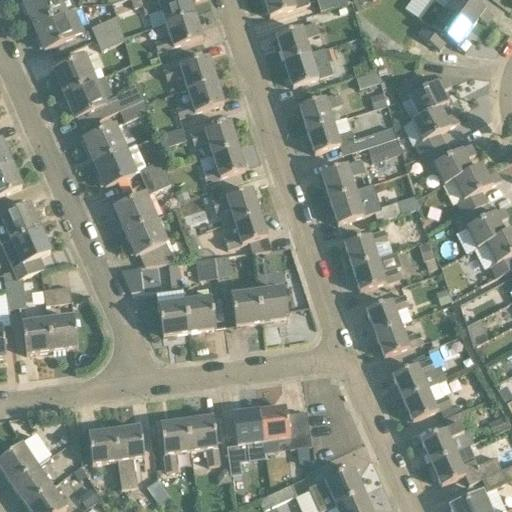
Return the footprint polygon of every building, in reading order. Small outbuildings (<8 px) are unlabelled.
[(21,0),(24,5),(23,6),(33,31),(64,17),(56,0),(21,0)] [(160,14),(164,28),(194,18),(187,0),(172,0),(157,5),(155,0),(137,0),(130,3),(133,13),(141,11),(144,19),(160,14)] [(290,0),(262,0),(269,21),(309,9),(306,0),(300,0),(291,3),(290,0)] [(320,18),(350,8),(347,0),(327,0),(315,4),(320,18)] [(478,0),(454,0),(444,14),(470,33),(478,22),(486,28),(492,20),(474,6),(478,0)] [(417,22),(425,28),(417,38),(439,54),(446,44),(464,57),(471,49),(463,43),(470,33),(444,14),(431,4),(417,22)] [(90,32),(95,44),(121,34),(112,12),(101,17),(105,26),(90,32)] [(64,17),(33,31),(44,54),(74,41),(64,17)] [(202,42),(194,18),(164,28),(169,43),(159,46),(162,56),(202,42)] [(275,40),(284,66),(310,57),(306,43),(319,39),(316,27),(275,40)] [(123,42),(121,34),(95,44),(100,55),(124,45),(123,42)] [(310,57),(284,66),(292,92),(332,79),(324,54),(310,58),(310,57)] [(207,61),(163,76),(160,67),(134,76),(139,92),(165,83),(166,86),(181,81),(186,94),(215,85),(207,61)] [(53,75),(63,98),(94,85),(83,62),(53,75)] [(375,77),(355,83),(359,93),(378,87),(375,77)] [(420,80),(396,92),(402,104),(407,101),(418,121),(418,122),(439,112),(448,107),(442,96),(451,91),(446,81),(426,91),(420,80)] [(114,104),(104,109),(94,85),(63,98),(75,123),(78,122),(83,132),(119,116),(114,104)] [(223,108),(215,85),(186,94),(190,108),(175,113),(178,123),(223,108)] [(114,104),(119,116),(143,105),(139,94),(114,104)] [(299,111),(306,135),(332,126),(328,114),(342,109),(339,98),(299,111)] [(143,105),(119,116),(124,127),(147,117),(143,105)] [(418,122),(418,121),(409,126),(419,146),(413,150),(419,162),(445,149),(439,138),(459,128),(454,118),(445,123),(439,112),(418,122)] [(332,126),(306,135),(314,159),(354,146),(351,135),(337,140),(332,126)] [(207,146),(211,159),(237,151),(229,127),(190,140),(193,150),(207,146)] [(83,144),(94,168),(124,154),(113,131),(83,144)] [(182,132),(177,134),(158,140),(162,152),(186,145),(182,132)] [(357,155),(358,155),(384,146),(381,137),(354,146),(357,155)] [(399,157),(395,144),(367,153),(371,166),(399,157)] [(0,145),(0,172),(10,168),(0,145)] [(472,175),(472,174),(466,163),(475,159),(470,149),(450,159),(445,149),(419,162),(425,172),(432,169),(443,190),(452,186),(451,185),(472,175)] [(124,155),(124,154),(94,168),(105,192),(138,177),(138,176),(145,172),(136,150),(124,155)] [(202,178),(205,188),(245,175),(237,151),(211,159),(216,173),(202,178)] [(364,175),(362,166),(361,164),(321,178),(329,203),(354,195),(349,180),(364,175)] [(138,177),(143,187),(165,177),(162,165),(145,172),(138,176),(138,177)] [(0,172),(0,201),(21,192),(10,168),(0,172)] [(456,209),(461,219),(462,220),(478,212),(486,208),(480,196),(500,186),(495,176),(486,181),(480,169),(472,174),(472,175),(451,185),(452,186),(462,205),(456,209)] [(170,189),(165,177),(143,187),(148,199),(170,189)] [(172,195),(176,208),(202,200),(197,186),(172,195)] [(230,212),(234,225),(259,217),(252,193),(212,206),(215,216),(230,212)] [(354,195),(329,203),(337,229),(377,216),(374,206),(359,211),(354,195)] [(114,213),(124,236),(156,222),(146,199),(114,213)] [(396,206),(400,219),(420,213),(416,200),(396,206)] [(0,246),(1,249),(39,232),(28,208),(0,220),(0,246)] [(505,238),(505,237),(499,227),(507,222),(502,212),(483,222),(478,212),(462,220),(461,219),(453,223),(460,237),(465,234),(475,254),(484,249),(483,249),(505,238)] [(227,254),(249,247),(253,257),(272,255),(259,217),(234,225),(238,239),(224,244),(227,254)] [(144,272),(169,268),(174,267),(166,247),(167,247),(156,222),(124,236),(135,261),(139,259),(144,272)] [(50,257),(39,232),(1,249),(3,254),(4,254),(17,283),(44,274),(38,262),(50,257)] [(489,272),(495,284),(511,274),(511,233),(505,237),(505,238),(483,249),(484,249),(494,269),(489,272)] [(376,264),(372,251),(387,246),(383,236),(343,249),(351,273),(376,264)] [(395,258),(376,264),(351,273),(359,296),(399,283),(395,273),(400,272),(395,258)] [(227,260),(215,262),(218,282),(230,281),(227,260)] [(197,285),(218,282),(215,262),(194,265),(195,270),(197,285)] [(20,283),(17,283),(5,285),(8,313),(24,311),(20,283)] [(69,292),(43,295),(45,311),(71,307),(69,292)] [(283,292),(258,296),(262,327),(287,324),(283,292)] [(184,306),(183,294),(173,296),(156,298),(162,341),(189,337),(185,306),(184,306)] [(258,296),(230,300),(234,331),(262,327),(258,296)] [(365,315),(374,339),(400,329),(395,316),(409,311),(405,300),(365,315)] [(210,302),(185,306),(189,337),(215,333),(210,302)] [(47,324),(51,356),(77,352),(73,321),(47,324)] [(25,359),(51,356),(47,324),(21,328),(25,359)] [(405,342),(400,329),(374,339),(383,362),(422,347),(418,337),(405,342)] [(391,381),(402,404),(446,384),(440,370),(434,373),(430,363),(391,381)] [(446,384),(402,404),(412,426),(450,409),(446,399),(433,405),(427,393),(446,384)] [(285,412),(259,415),(263,447),(285,445),(287,455),(293,454),(311,452),(306,417),(286,420),(285,412)] [(462,437),(458,428),(472,422),(468,412),(445,423),(449,432),(420,445),(430,468),(469,451),(469,450),(473,449),(467,435),(462,437)] [(262,448),(263,447),(259,415),(232,419),(236,450),(226,452),(230,481),(241,479),(239,467),(249,466),(247,449),(262,447),(262,448)] [(208,472),(219,470),(212,422),(185,425),(190,457),(205,455),(208,472)] [(159,429),(165,477),(176,476),(174,459),(190,457),(185,425),(159,429)] [(133,464),(144,463),(139,432),(113,435),(121,495),(137,493),(133,464)] [(121,495),(113,435),(87,439),(91,470),(117,466),(121,496),(121,495)] [(36,471),(22,449),(0,464),(0,473),(10,489),(36,471)] [(480,484),(501,475),(495,462),(477,470),(469,451),(430,468),(440,491),(464,480),(468,490),(480,484)] [(480,484),(486,497),(511,485),(511,470),(501,475),(480,484)] [(51,492),(36,471),(10,489),(25,510),(51,492)] [(316,511),(331,511),(334,511),(334,510),(363,497),(352,473),(308,493),(316,511)] [(163,511),(172,505),(156,484),(146,491),(161,511),(163,511)] [(291,490),(259,504),(262,511),(272,511),(296,501),(291,490)] [(65,511),(51,492),(25,510),(26,511),(65,511)] [(369,511),(363,497),(334,510),(334,511),(369,511)] [(449,511),(487,511),(481,497),(449,511)]
